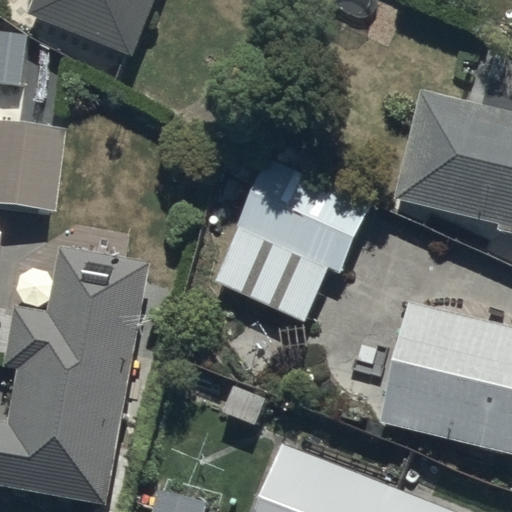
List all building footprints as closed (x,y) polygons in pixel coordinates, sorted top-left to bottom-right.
[(58,0),(46,33),(140,68),(165,0),(58,0)] [(315,0),(310,11),(386,47),(408,0),(315,0)] [(511,114),(424,93),(399,191),(511,219),(511,114)] [(63,152),(0,144),(0,221),(54,228),(63,152)] [(367,226),(280,184),(230,290),(317,331),(367,226)] [(0,496),(92,511),(117,511),(157,283),(83,270),(72,337),(30,330),(20,388),(37,390),(28,443),(0,437),(0,496)] [(511,345),(421,322),(392,437),(511,467),(511,345)] [(274,410),(242,396),(230,423),(262,437),(274,410)] [(421,511),(300,462),(279,511),(421,511)] [(217,511),(218,509),(165,499),(162,511),(217,511)]
